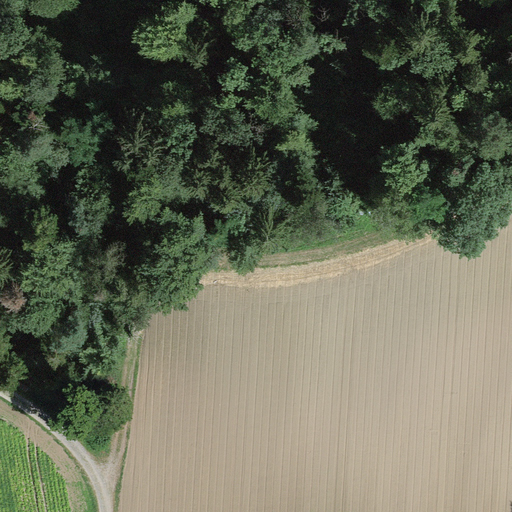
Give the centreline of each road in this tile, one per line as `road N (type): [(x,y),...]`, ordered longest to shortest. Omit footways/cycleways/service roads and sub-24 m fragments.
road 1 (track): [(105,489),(121,436),(140,287),(168,267),(333,242),(511,164)]
road 2 (track): [(105,489),(80,450),(0,390)]
